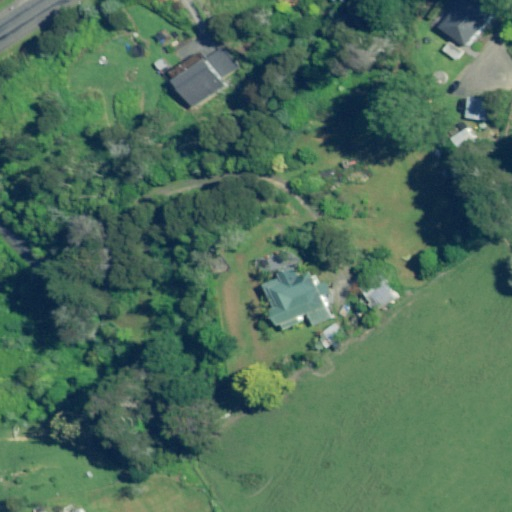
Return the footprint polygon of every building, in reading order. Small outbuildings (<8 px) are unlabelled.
[(492,0),(483,0),(480,3),(476,0),(472,0),(448,28),(457,36),(447,48),(450,51),(441,61),(457,74),(464,66),(461,63),(468,55),(464,52),(472,42),(488,24),(502,8),(492,0)] [(234,66),(210,27),(170,52),(179,67),(169,73),(190,107),(220,89),(214,79),(234,66)] [(486,99),(468,97),(465,117),(483,120),(486,99)] [(276,309),(282,325),(284,324),(286,329),(303,323),(301,318),(311,314),(315,325),(334,318),(317,272),(305,276),(302,269),(285,275),(286,279),(270,285),(278,308),(276,309)] [(397,298),(383,276),(363,288),(377,310),(397,298)] [(327,349),(331,346),(333,349),(342,343),(338,339),(348,332),(340,321),(322,333),(324,336),(320,338),(327,349)]
